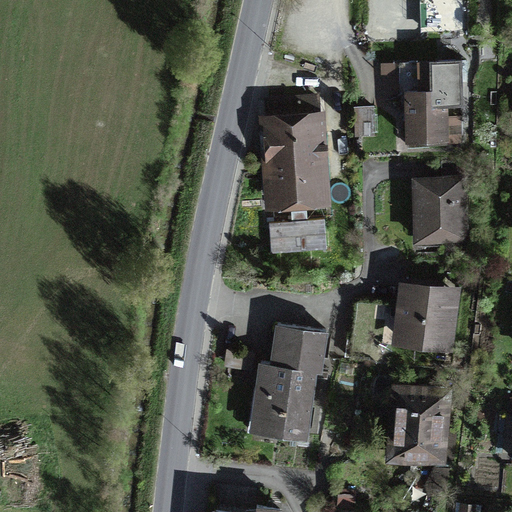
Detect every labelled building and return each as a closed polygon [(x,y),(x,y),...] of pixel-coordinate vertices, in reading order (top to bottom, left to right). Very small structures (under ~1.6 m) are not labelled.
[(460,60),(407,61),(408,139),(429,138),(429,144),(445,143),(444,89),(460,89),(460,60)] [(275,199),(321,196),(317,141),(322,140),(320,110),(314,111),(313,97),(268,100),(275,199)] [(373,106),(359,106),(360,134),(374,134),(373,106)] [(463,178),(416,179),(417,237),(464,236),(463,178)] [(399,337),(447,343),(453,290),(405,285),(399,337)] [(315,369),(320,370),(326,328),(277,322),(272,361),(261,360),(257,385),(262,386),(257,423),(281,427),(281,432),(277,431),(277,433),(305,437),(315,369)] [(349,333),(346,354),(367,357),(370,336),(349,333)] [(227,364),(250,367),(252,352),(229,349),(227,364)] [(399,389),(394,452),(439,456),(444,393),(399,389)] [(336,481),(334,504),(367,507),(369,484),(336,481)] [(255,511),(243,511),(216,509),(215,511),(279,511),(280,506),(256,503),(255,511)]
